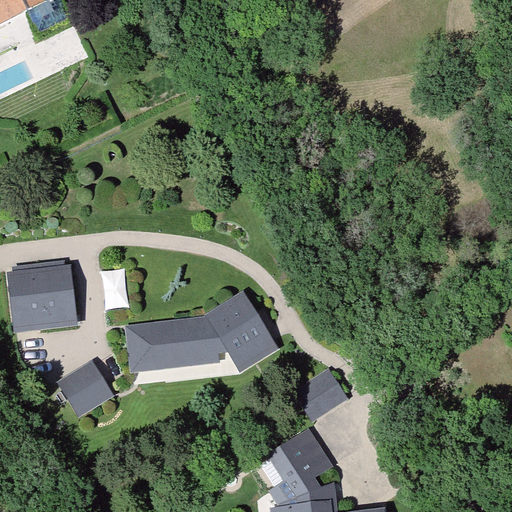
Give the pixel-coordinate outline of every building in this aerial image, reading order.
[(0,0),(0,28),(58,0),(0,0)] [(70,267),(7,275),(15,335),(78,327),(70,267)] [(107,308),(130,307),(129,269),(106,270),(107,308)] [(204,318),(125,328),(131,373),(232,363),(240,375),(279,351),(244,293),(204,318)] [(92,365),(58,386),(79,419),(113,399),(92,365)] [(347,401),(328,371),(293,393),(312,423),(347,401)] [(383,511),(384,511),(372,511),(335,511),(333,486),(322,490),(315,479),(332,469),(309,432),(269,456),(286,484),(271,492),(279,508),(271,510),(271,511),(383,511)]
